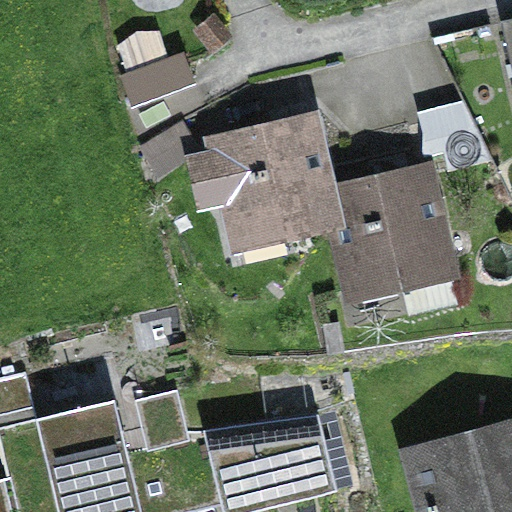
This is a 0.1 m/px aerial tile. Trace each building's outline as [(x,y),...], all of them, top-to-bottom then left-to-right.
[(511,28),(494,32),(511,118),(511,28)] [(241,250),(337,227),(329,196),(312,123),(216,146),(220,161),(205,165),(214,201),(229,198),(241,250)] [(424,174),(329,196),(337,227),(353,296),(448,273),(424,174)] [(142,511),(116,401),(43,418),(64,511),(142,511)] [(330,415),(213,439),(227,511),(261,511),(347,494),(330,415)] [(511,511),(511,427),(417,451),(432,511),(511,511)]
